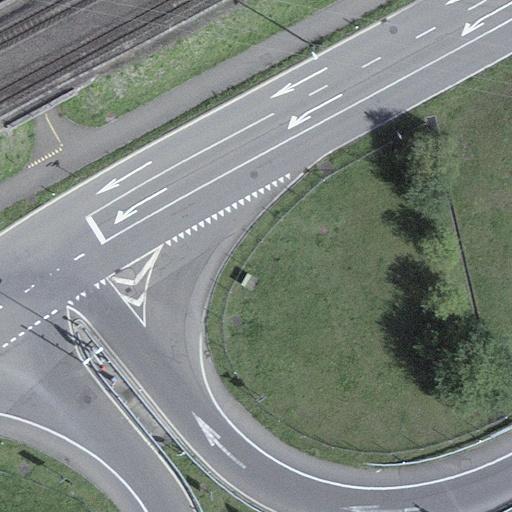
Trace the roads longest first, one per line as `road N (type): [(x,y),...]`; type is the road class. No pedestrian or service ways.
road 1 (trunk): [(511,475),(442,501),(380,510),(320,502),(248,469),(222,449),(183,393),(113,218)]
road 2 (primary): [(510,0),(113,218)]
road 3 (trunk): [(0,309),(132,455),(172,511)]
road 4 (primary): [(113,218),(0,291)]
